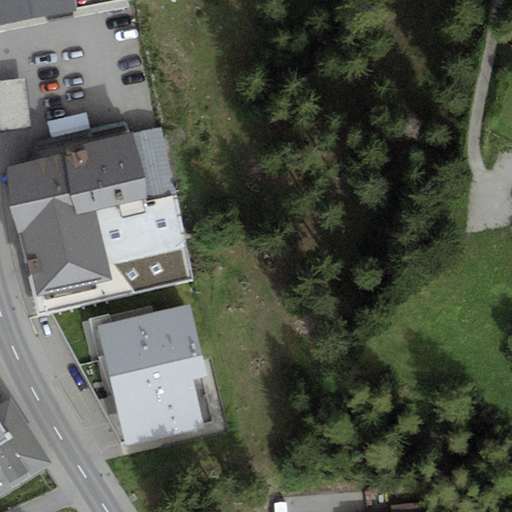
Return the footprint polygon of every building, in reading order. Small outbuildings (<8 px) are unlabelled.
[(73,0),(0,0),(0,24),(76,10),(73,0)] [(25,78),(0,81),(0,132),(31,128),(25,78)] [(66,151),(6,166),(9,205),(18,233),(23,232),(39,315),(191,279),(159,128),(131,134),(128,123),(62,137),(66,151)] [(190,303),(97,324),(126,446),(203,427),(202,423),(212,421),(202,378),(208,377),(190,303)] [(11,398),(0,404),(0,494),(52,462),(11,398)]
